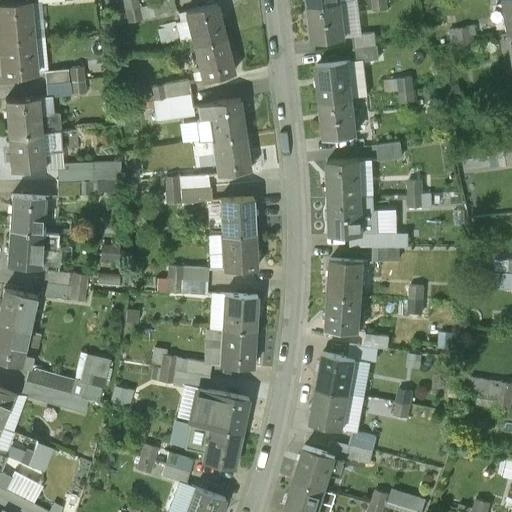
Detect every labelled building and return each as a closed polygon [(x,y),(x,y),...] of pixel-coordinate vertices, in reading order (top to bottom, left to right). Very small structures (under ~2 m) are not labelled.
[(137,0),(123,0),(125,9),(139,7),(137,0)] [(385,0),(371,0),(373,10),(387,8),(385,0)] [(28,1),(0,3),(0,40),(32,37),(28,1)] [(340,1),(309,5),(313,41),(344,37),(340,1)] [(216,3),(184,11),(193,45),(225,37),(216,3)] [(139,7),(125,9),(128,22),(141,19),(139,7)] [(468,27),(454,29),(456,42),(470,40),(468,27)] [(374,33),(352,36),(354,48),(376,45),(374,33)] [(32,37),(0,40),(0,53),(2,74),(35,71),(32,37)] [(225,37),(193,45),(201,79),(234,71),(225,37)] [(470,40),(456,42),(458,55),(472,53),(470,40)] [(376,45),(354,48),(355,61),(377,58),(376,45)] [(347,62),(317,65),(321,100),(351,97),(347,62)] [(84,80),(82,66),(69,67),(70,81),(84,80)] [(411,77),(397,79),(399,91),(413,90),(411,77)] [(84,80),(70,81),(71,94),(85,93),(84,80)] [(69,81),(46,83),(47,96),(70,94),(69,81)] [(164,84),(150,86),(153,99),(166,97),(164,84)] [(413,90),(399,91),(400,104),(415,102),(413,90)] [(37,97),(4,100),(7,134),(59,130),(57,112),(38,113),(37,97)] [(166,97),(153,99),(155,113),(168,110),(166,97)] [(351,97),(321,100),(326,137),(356,134),(351,97)] [(239,99),(206,103),(212,138),(244,134),(239,99)] [(59,130),(7,134),(10,170),(43,167),(42,153),(61,151),(59,130)] [(244,134),(212,138),(217,174),(249,169),(244,134)] [(509,137),(495,139),(497,152),(511,150),(509,137)] [(383,156),(405,154),(404,142),(382,144),(383,156)] [(511,154),(511,150),(497,152),(499,165),(511,163),(511,154)] [(359,161),(329,162),(330,197),(360,196),(359,161)] [(90,180),(90,167),(78,167),(78,181),(90,180)] [(178,176),(164,178),(165,190),(179,189),(178,176)] [(91,193),(90,180),(78,181),(78,194),(91,193)] [(421,180),(408,180),(408,193),(422,193),(421,180)] [(179,189),(165,190),(167,203),(211,199),(210,186),(179,189)] [(44,194),(12,192),(9,229),(42,231),(44,194)] [(422,193),(408,193),(409,207),(422,207),(422,193)] [(252,196),(219,198),(221,233),(254,232),(252,196)] [(360,196),(330,197),(332,234),(362,233),(360,196)] [(42,231),(9,229),(7,263),(40,265),(42,231)] [(403,256),(403,229),(379,229),(379,256),(403,256)] [(254,232),(221,233),(223,267),(256,266),(254,232)] [(364,260),(332,258),(329,293),(361,295),(364,260)] [(182,265),(168,265),(167,278),(182,279),(182,265)] [(86,274),(73,272),(71,286),(84,287),(86,274)] [(182,279),(167,278),(167,291),(181,292),(182,279)] [(424,286),(410,285),(409,298),(423,299),(424,286)] [(84,287),(71,286),(70,298),(83,300),(84,287)] [(35,296),(2,289),(0,299),(0,323),(27,330),(35,296)] [(256,294),(224,292),(222,328),(254,330),(256,294)] [(361,295),(329,293),(327,328),(359,330),(361,295)] [(423,299),(409,298),(408,310),(422,311),(423,299)] [(27,330),(0,323),(0,360),(20,365),(27,330)] [(254,330),(222,328),(220,363),(252,365),(254,330)] [(377,347),(350,343),(348,357),(356,358),(375,361),(377,347)] [(348,357),(324,352),(318,387),(349,392),(356,358),(348,357)] [(176,357),(163,355),(161,367),(174,369),(176,357)] [(174,369),(161,367),(159,379),(172,382),(174,369)] [(208,375),(187,371),(185,386),(206,390),(208,375)] [(65,379),(52,376),(49,388),(62,392),(65,379)] [(511,387),(511,382),(500,381),(498,394),(511,396),(511,387)] [(49,388),(25,382),(21,395),(58,405),(62,392),(49,388)] [(0,422),(12,392),(0,387),(0,422)] [(349,392),(318,387),(311,422),(342,427),(349,392)] [(412,390),(398,388),(396,401),(409,403),(412,390)] [(248,395),(216,389),(209,425),(241,432),(248,395)] [(511,396),(498,394),(496,407),(509,409),(511,396)] [(409,403),(396,401),(394,414),(407,417),(409,403)] [(241,432),(209,425),(202,458),(234,465),(241,432)] [(158,447),(144,443),(140,456),(154,460),(158,447)] [(336,455),(305,445),(295,479),(325,488),(336,455)] [(40,454),(27,449),(22,462),(34,467),(40,454)] [(154,460),(140,456),(137,468),(150,472),(154,460)] [(0,463),(0,482),(39,500),(46,484),(0,463)] [(318,511),(325,488),(295,479),(285,511),(318,511)] [(219,511),(225,497),(193,486),(184,511),(219,511)] [(412,511),(425,511),(430,496),(396,486),(390,505),(412,511)] [(388,494),(375,490),(371,502),(384,506),(388,494)] [(486,511),(489,503),(477,500),(473,511),(486,511)] [(382,511),(384,506),(371,502),(368,511),(382,511)]
